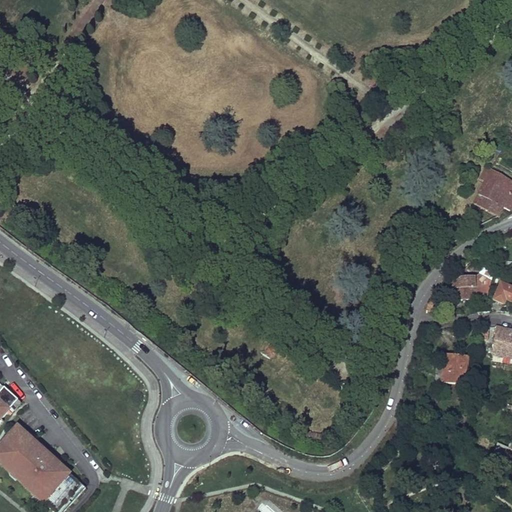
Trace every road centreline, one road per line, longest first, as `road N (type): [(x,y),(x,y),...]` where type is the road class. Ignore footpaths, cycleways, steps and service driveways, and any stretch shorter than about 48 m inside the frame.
road 1 (residential): [(412,317),(385,417),(345,464),(298,464),(217,418)]
road 2 (tertiary): [(164,372),(0,241)]
road 3 (residential): [(511,223),(447,260),(422,289),(412,317)]
